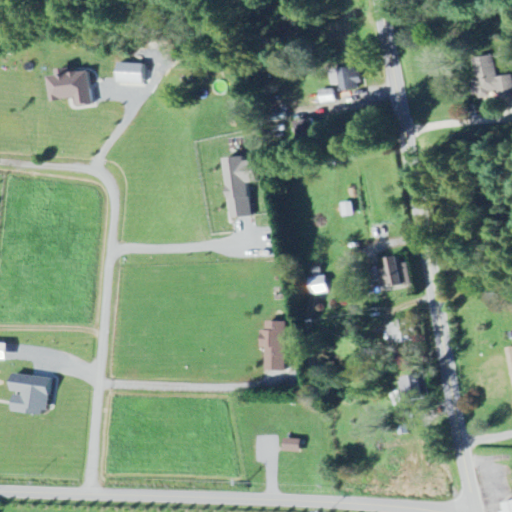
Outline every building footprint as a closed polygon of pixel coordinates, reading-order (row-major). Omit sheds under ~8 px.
[(511,76),(496,77),(496,58),(478,59),(480,93),(499,92),(500,99),(511,98),(511,76)] [(148,65),(122,64),(121,83),(147,84),(148,65)] [(52,78),(56,102),(80,99),(81,107),(96,105),(91,72),(70,75),(69,70),(61,71),(61,76),(52,78)] [(364,91),(363,71),(342,71),(343,92),(364,91)] [(336,89),(321,92),(324,105),(338,102),(336,89)] [(318,120),(300,121),(302,146),(319,145),(318,120)] [(254,218),(252,184),(261,183),(260,161),(249,162),(249,158),(229,160),(234,220),(254,218)] [(356,216),(355,203),(344,204),(345,217),(356,216)] [(415,286),(409,257),(393,261),(395,272),(394,272),(398,290),(415,286)] [(311,279),(313,295),(331,292),(328,276),(311,279)] [(290,323),(270,322),(270,331),(263,331),(263,348),(269,349),(269,372),(289,372),(290,323)] [(393,323),(394,345),(415,344),(414,323),(393,323)] [(0,360),(13,361),(13,345),(0,344),(0,360)] [(56,379),(19,375),(16,393),(19,394),(17,412),(52,416),(56,379)] [(425,399),(422,377),(406,379),(409,401),(425,399)] [(305,441),(288,439),(287,452),(304,454),(305,441)] [(511,511),(511,501),(502,504),(505,511),(503,511),(511,511)]
